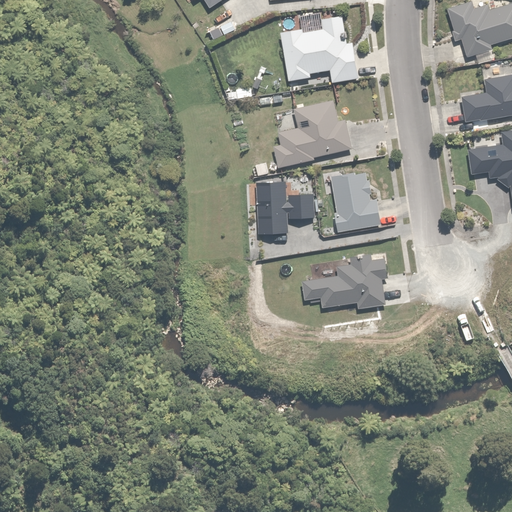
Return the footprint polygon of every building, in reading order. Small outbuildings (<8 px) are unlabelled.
[(471,0),(447,7),(457,42),(466,39),(471,56),(494,49),(493,45),(511,39),(511,3),(494,9),(492,3),(478,7),(475,0),(471,0)] [(305,29),(283,32),(290,80),(312,77),(311,72),(332,69),(334,81),(363,77),(358,43),(349,44),(345,17),(324,19),(325,28),(305,31),(305,29)] [(276,146),(281,167),(317,159),(316,155),(354,147),(348,121),(340,122),(335,100),(297,108),(301,127),(280,132),(283,145),(276,146)] [(511,131),(502,132),(503,145),(472,147),(474,174),(490,173),(511,189),(511,131)] [(257,163),(258,175),(270,174),(269,162),(257,163)] [(382,224),(378,202),(374,203),(369,173),(333,179),(339,212),(336,213),(337,218),(339,231),(382,224)] [(304,279),(306,300),(323,298),(325,307),(359,304),(359,306),(388,303),(385,277),(389,276),(387,258),(374,260),(374,258),(353,260),(353,263),(339,265),(341,275),(304,279)]
